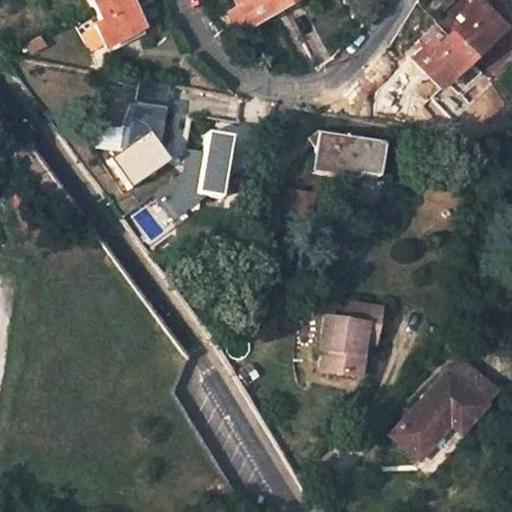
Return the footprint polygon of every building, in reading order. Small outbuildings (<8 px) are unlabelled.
[(81,0),(86,9),(102,0),(81,0)] [(139,30),(122,0),(102,0),(86,9),(95,25),(88,29),(100,51),(139,30)] [(229,0),(247,30),(283,9),(277,0),(229,0)] [(277,0),(283,9),(299,0),(277,0)] [(455,19),(461,25),(449,36),(473,60),(496,36),(480,21),(486,15),(472,2),(455,19)] [(480,21),(496,36),(501,30),(486,15),(480,21)] [(425,76),(432,70),(447,86),(473,60),(449,36),(434,51),(428,45),(411,62),(425,76)] [(432,70),(425,76),(442,91),(447,86),(432,70)] [(155,147),(166,86),(138,81),(134,108),(129,107),(119,130),(126,131),(122,150),(106,162),(127,192),(167,163),(155,147)] [(211,120),(208,133),(239,138),(241,125),(211,120)] [(0,151),(34,156),(17,133),(0,131),(0,151)] [(218,199),(229,138),(204,133),(200,155),(183,152),(179,173),(151,193),(166,214),(193,194),(218,199)] [(359,175),(378,179),(385,146),(318,134),(308,139),(315,149),(311,173),(358,181),(359,175)] [(309,222),(313,195),(287,190),(282,218),(309,222)] [(370,346),(379,348),(386,307),(349,299),(345,317),(324,313),(317,350),(326,351),(323,370),(364,378),(370,346)] [(445,381),(478,412),(492,396),(459,365),(445,381)] [(441,377),(386,437),(412,461),(443,431),(453,441),(480,413),(478,412),(445,381),(441,377)]
